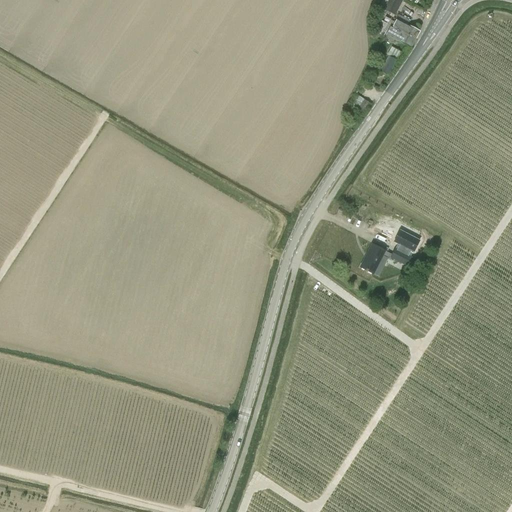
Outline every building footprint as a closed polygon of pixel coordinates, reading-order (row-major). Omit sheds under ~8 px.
[(395,16),(403,0),(382,0),(379,7),(395,16)] [(378,19),(374,25),(383,38),(389,25),(378,19)] [(393,26),(392,28),(415,41),(420,32),(411,27),(411,28),(396,20),(392,26),(393,26)] [(387,38),(388,40),(392,42),(393,41),(394,40),(400,43),(401,42),(412,47),(415,41),(392,28),(390,27),(385,35),(388,36),(387,38)] [(398,61),(387,56),(379,72),(388,76),(398,61)] [(356,112),(357,110),(365,114),(371,104),(358,96),(350,108),(356,112)] [(371,244),(359,267),(373,274),(382,256),(389,259),(390,258),(406,267),(411,257),(394,248),(391,254),(371,244)]
